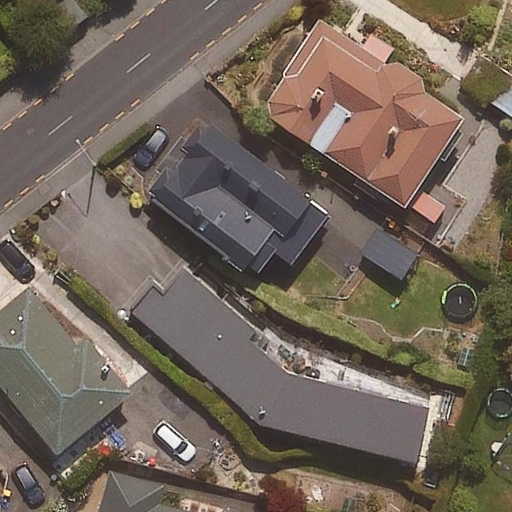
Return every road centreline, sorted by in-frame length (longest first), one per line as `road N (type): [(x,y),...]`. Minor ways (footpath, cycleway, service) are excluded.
road 1 (tertiary): [(235,0),(0,188)]
road 2 (tertiary): [(0,137),(168,0)]
